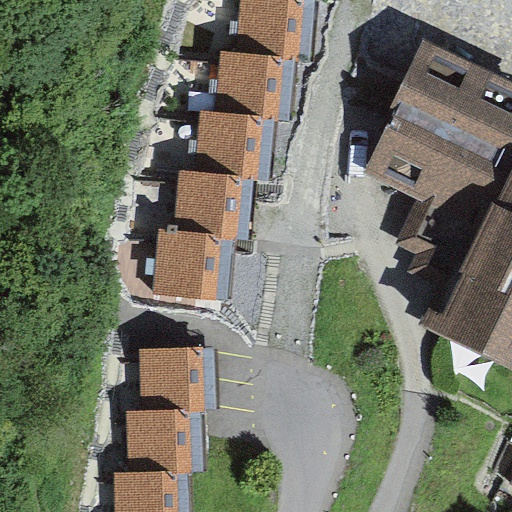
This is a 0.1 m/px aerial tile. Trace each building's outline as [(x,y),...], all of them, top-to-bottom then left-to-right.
[(274,0),(241,0),(236,56),(285,61),(299,63),(305,3),(274,0)] [(511,80),(431,43),(375,162),(433,189),(410,237),(424,244),(414,266),(450,283),(433,319),(511,355),(511,80)] [(222,55),(216,115),(262,119),(279,121),(285,61),(236,56),(222,55)] [(198,113),(192,172),(241,177),(255,179),(262,119),(216,115),(198,113)] [(177,171),(171,231),(222,236),(235,237),(241,177),(192,172),(177,171)] [(158,231),(152,295),(216,301),(222,236),(171,231),(158,231)] [(142,351),(143,412),(191,411),(205,410),(204,349),(142,351)] [(129,413),(130,474),(177,473),(192,473),(191,411),(143,412),(129,413)] [(116,476),(117,511),(178,511),(177,473),(130,474),(116,476)]
